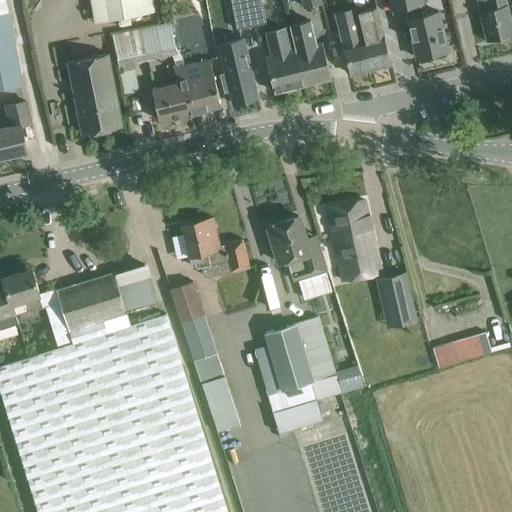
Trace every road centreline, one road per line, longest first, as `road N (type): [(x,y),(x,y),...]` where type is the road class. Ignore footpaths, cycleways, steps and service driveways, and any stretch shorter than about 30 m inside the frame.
road 1 (secondary): [(0,193),(256,133),(356,134)]
road 2 (residential): [(356,134),(368,107),(511,74)]
road 3 (secondary): [(356,134),(511,153)]
